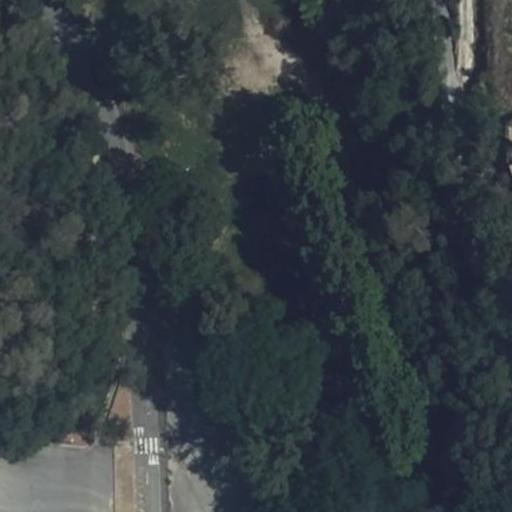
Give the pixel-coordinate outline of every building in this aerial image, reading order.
[(106,0),(125,44),(158,29),(145,0),(106,0)] [(241,0),(260,12),(268,0),(241,0)] [(299,84),(232,41),(222,57),(287,99),(299,84)] [(169,139),(193,128),(186,112),(161,122),(169,139)] [(197,191),(221,181),(213,164),(190,174),(197,191)] [(231,240),(250,232),(243,215),(224,223),(231,240)] [(256,294),(278,284),(271,267),(248,276),(256,294)] [(305,336),(298,319),(277,329),(284,345),(305,336)]
